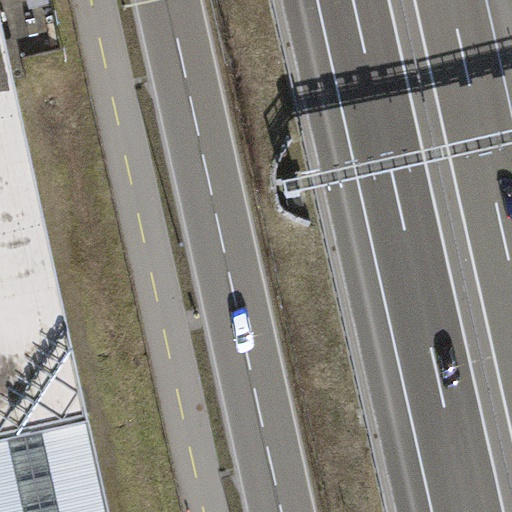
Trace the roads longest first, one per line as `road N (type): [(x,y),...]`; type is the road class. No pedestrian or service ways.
road 1 (motorway): [(336,0),(451,511)]
road 2 (primary): [(170,0),(283,511)]
road 3 (motorway): [(511,190),(469,0)]
